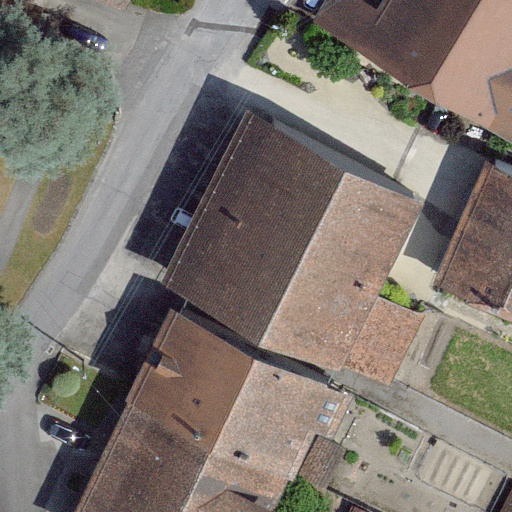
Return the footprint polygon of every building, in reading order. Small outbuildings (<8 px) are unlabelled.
[(140,0),(117,0),(137,9),(140,0)] [(370,0),(336,0),(323,25),(511,131),(511,0),(402,0),(395,13),(370,0)] [(0,42),(38,54),(49,16),(0,2),(0,42)] [(429,207),(263,129),(193,276),(400,374),(423,327),(381,307),(429,207)] [(511,175),(498,170),(448,293),(511,319),(511,175)] [(142,400),(298,471),(337,384),(181,313),(142,400)] [(279,511),(298,471),(142,400),(91,511),(279,511)]
